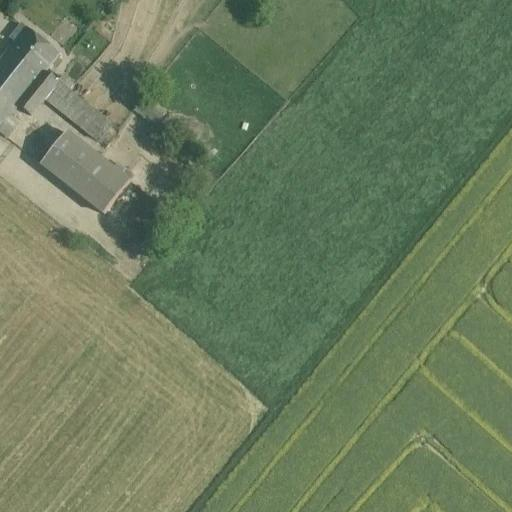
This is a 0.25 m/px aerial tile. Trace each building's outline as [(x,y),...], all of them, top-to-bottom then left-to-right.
[(60,56),(22,26),(11,39),(16,43),(0,62),(0,131),(12,116),(19,107),(46,73),(60,56)] [(46,73),(19,107),(31,118),(45,100),(58,83),(46,73)] [(100,116),(58,83),(45,100),(87,133),(100,116)] [(144,98),(134,110),(155,127),(165,115),(144,98)] [(23,124),(12,116),(0,131),(0,133),(9,141),(23,124)] [(100,116),(87,133),(98,142),(111,125),(100,116)] [(130,184),(67,134),(42,167),(105,216),(130,184)]
